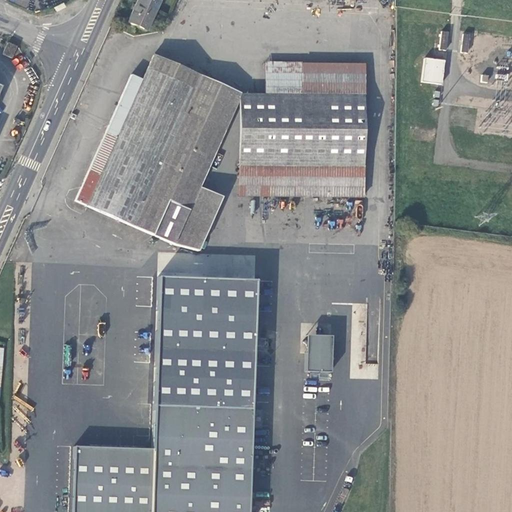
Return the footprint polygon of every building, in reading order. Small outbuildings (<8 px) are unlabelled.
[(148,30),(161,0),(137,0),(128,21),(148,30)] [(439,49),(445,50),(448,32),(441,31),(439,49)] [(460,52),(467,53),(469,35),(463,34),(460,52)] [(12,57),(16,45),(7,41),(3,53),(12,57)] [(238,94),(153,55),(142,78),(133,74),(76,200),(171,243),(198,250),(205,230),(183,222),(199,185),(238,94)] [(421,81),(441,84),(444,61),(424,58),(421,81)] [(260,94),(238,94),(238,196),(363,196),(364,64),(262,63),(260,94)] [(205,230),(217,195),(199,185),(183,222),(205,230)] [(74,445),(71,511),(247,511),(255,279),(158,276),(152,448),(74,445)] [(306,334),(306,341),(305,370),(330,371),(331,335),(306,334)]
